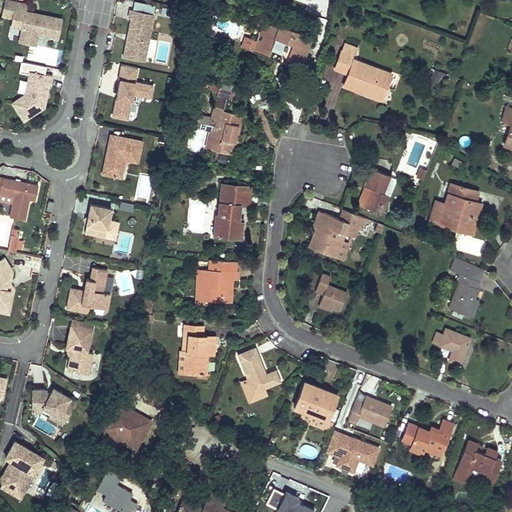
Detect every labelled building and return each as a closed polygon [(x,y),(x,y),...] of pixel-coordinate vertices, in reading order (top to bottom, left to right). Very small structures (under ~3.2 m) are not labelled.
[(15,2),(7,0),(4,0),(1,15),(12,17),(15,2)] [(155,14),(157,5),(133,0),(131,10),(155,14)] [(27,4),(15,2),(12,17),(13,17),(24,20),(22,28),(19,41),(35,45),(37,33),(58,38),(62,18),(26,11),(27,4)] [(168,13),(170,7),(161,5),(159,11),(168,13)] [(147,54),(155,14),(131,10),(129,9),(127,18),(129,18),(122,57),(134,59),(135,52),(147,54)] [(11,26),(22,28),(24,20),(13,17),(11,26)] [(245,36),(241,47),(269,56),(271,49),(281,52),(278,59),(301,67),(311,38),(296,33),(297,30),(279,24),(278,27),(269,24),(266,31),(264,30),(260,41),(257,40),(245,36)] [(391,74),(360,62),(357,71),(350,69),(353,60),(358,48),(344,43),(334,69),(348,74),(343,86),(363,93),(365,88),(383,94),(391,74)] [(146,61),(147,54),(135,52),(134,59),(146,61)] [(360,62),(353,60),(350,69),(357,71),(360,62)] [(112,62),(110,73),(118,74),(120,63),(112,62)] [(21,74),(29,75),(25,97),(12,105),(24,122),(43,109),(48,87),(49,87),(51,77),(45,76),(47,68),(24,64),(21,74)] [(122,64),(112,114),(129,117),(134,92),(151,96),(154,84),(136,81),(139,67),(122,64)] [(191,75),(204,77),(206,68),(192,66),(191,75)] [(441,73),(435,70),(430,81),(436,84),(441,73)] [(204,77),(191,75),(189,86),(206,89),(207,81),(208,78),(204,77)] [(226,97),(228,98),(231,84),(221,82),(221,84),(207,81),(206,89),(219,92),(218,96),(217,96),(214,105),(223,107),(226,97)] [(381,100),(383,94),(365,88),(363,93),(381,100)] [(237,134),(242,115),(223,110),(224,108),(223,107),(214,105),(211,119),(210,124),(211,124),(210,130),(205,148),(234,154),(239,135),(237,134)] [(504,144),(511,147),(511,107),(506,105),(501,120),(511,124),(504,144)] [(176,123),(187,125),(189,114),(189,113),(178,111),(176,123)] [(189,114),(187,125),(210,130),(211,124),(210,124),(211,119),(189,114)] [(399,137),(407,139),(410,132),(401,129),(399,137)] [(138,162),(142,141),(110,134),(106,152),(108,152),(108,157),(105,159),(102,173),(117,176),(118,167),(124,164),(124,159),(138,162)] [(252,162),(254,153),(242,151),(240,159),(252,162)] [(451,164),(458,167),(462,162),(454,158),(451,164)] [(383,193),(390,176),(370,168),(364,186),(366,187),(371,189),(369,194),(364,207),(382,214),(389,196),(383,193)] [(421,168),(416,178),(422,180),(426,170),(421,168)] [(38,185),(0,177),(0,193),(14,196),(10,217),(25,220),(29,199),(35,201),(38,185)] [(216,215),(215,224),(214,235),(224,236),(224,231),(241,233),(242,222),(238,222),(240,205),(249,206),(251,187),(222,183),(219,210),(219,215),(216,215)] [(435,200),(429,221),(438,224),(440,217),(465,224),(463,231),(472,233),(477,216),(471,214),(475,201),(478,191),(450,183),(445,203),(435,200)] [(481,203),(475,201),(471,214),(477,216),(481,203)] [(128,213),(129,206),(121,204),(119,211),(128,213)] [(113,210),(90,205),(84,234),(115,240),(119,223),(111,221),(113,210)] [(372,220),(343,208),(340,218),(323,212),(317,227),(309,247),(342,260),(349,242),(341,239),(344,233),(354,237),(358,228),(362,229),(365,221),(371,223),(372,220)] [(206,223),(215,224),(216,215),(219,215),(219,210),(208,209),(206,223)] [(317,227),(323,212),(319,210),(313,226),(317,227)] [(440,217),(438,224),(463,231),(465,224),(440,217)] [(374,230),(381,232),(384,225),(377,223),(374,230)] [(19,229),(11,228),(8,252),(16,253),(17,249),(18,241),(19,229)] [(484,269),(455,256),(450,269),(459,273),(456,280),(459,281),(448,308),(472,317),(479,300),(475,298),(479,288),(477,288),(484,269)] [(5,289),(6,284),(10,282),(12,270),(4,259),(0,261),(0,304),(6,306),(10,290),(5,289)] [(236,261),(210,259),(210,269),(198,269),(196,303),(204,303),(204,300),(231,302),(231,291),(229,291),(230,279),(237,279),(237,271),(235,271),(236,261)] [(107,270),(92,267),(90,279),(86,278),(84,290),(70,288),(66,308),(88,312),(89,305),(107,309),(110,294),(102,292),(107,270)] [(321,273),(316,288),(324,291),(323,294),(320,302),(329,306),(339,310),(346,292),(326,285),(330,276),(321,273)] [(0,311),(9,313),(14,289),(10,282),(6,284),(5,289),(10,290),(6,306),(0,304),(0,311)] [(143,312),(151,312),(152,300),(143,299),(143,312)] [(152,321),(153,314),(144,313),(143,321),(152,321)] [(72,318),(71,325),(92,329),(93,323),(72,318)] [(92,329),(71,325),(66,348),(68,348),(71,349),(70,355),(67,369),(88,374),(92,353),(87,351),(92,329)] [(179,372),(201,373),(202,353),(207,354),(213,354),(214,336),(202,335),(202,326),(184,325),(183,335),(188,336),(187,350),(182,350),(180,350),(179,372)] [(460,365),(470,338),(445,328),(443,334),(439,345),(452,350),(448,360),(460,365)] [(433,343),(439,345),(443,334),(437,332),(433,343)] [(264,388),(280,381),(276,370),(266,374),(255,348),(239,354),(249,379),(254,392),(264,388)] [(123,386),(136,394),(142,383),(139,381),(141,378),(134,374),(132,377),(129,375),(123,386)] [(266,395),(264,388),(254,392),(249,379),(242,382),(250,401),(266,395)] [(327,420),(337,394),(304,381),(294,407),(303,410),(300,418),(324,428),(327,420)] [(46,389),(32,389),(32,411),(40,411),(43,406),(59,416),(61,412),(68,416),(76,403),(69,399),(70,397),(53,387),(48,396),(46,394),(46,389)] [(391,406),(365,396),(363,403),(356,400),(348,420),(355,423),(355,422),(357,416),(369,421),(383,426),(391,406)] [(134,418),(137,413),(117,401),(100,429),(134,449),(139,442),(125,434),(124,436),(115,430),(116,428),(107,424),(118,405),(129,412),(130,415),(134,418)] [(139,442),(150,421),(137,413),(134,418),(130,415),(129,412),(118,405),(107,424),(116,428),(115,430),(124,436),(125,434),(139,442)] [(63,424),(68,416),(61,412),(59,416),(43,406),(40,411),(63,424)] [(357,416),(355,422),(367,427),(369,421),(357,416)] [(327,420),(324,428),(330,430),(333,422),(327,420)] [(440,455),(453,423),(443,420),(439,430),(431,426),(429,431),(409,423),(402,440),(412,444),(410,449),(422,453),(423,449),(440,455)] [(333,430),(325,450),(339,456),(336,464),(354,471),(358,459),(372,464),(379,447),(333,430)] [(487,473),(489,473),(494,460),(498,451),(487,447),(484,453),(476,450),(478,443),(468,439),(453,478),(467,484),(473,468),(487,473)] [(43,458),(15,441),(5,457),(11,461),(15,463),(10,471),(6,469),(1,478),(2,481),(0,486),(6,489),(10,482),(19,487),(22,483),(27,486),(43,458)] [(494,460),(489,473),(487,473),(484,480),(493,484),(501,463),(494,460)] [(15,463),(11,461),(6,469),(10,471),(15,463)] [(108,470),(99,488),(107,492),(103,500),(120,508),(118,511),(132,511),(137,503),(129,499),(132,492),(116,484),(120,476),(108,470)] [(20,497),(27,486),(22,483),(19,487),(10,482),(6,489),(20,497)] [(398,487),(390,484),(387,491),(395,494),(398,487)] [(275,511),(274,511),(312,511),(314,508),(298,500),(300,495),(287,488),(283,496),(274,491),(266,506),(275,511)] [(182,500),(181,505),(180,504),(178,509),(177,511),(230,511),(220,508),(225,498),(210,491),(203,509),(182,500)] [(67,503),(62,511),(79,511),(81,510),(67,503)]
